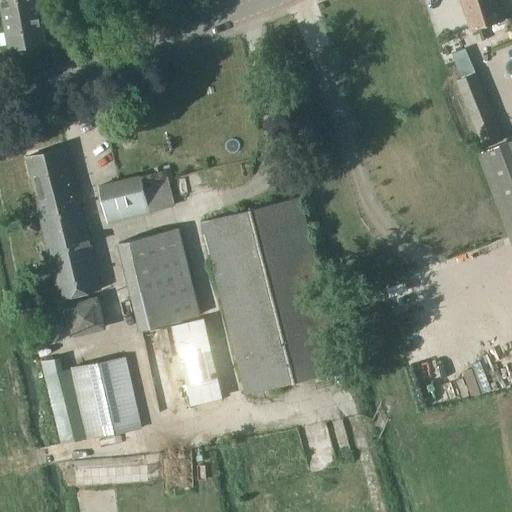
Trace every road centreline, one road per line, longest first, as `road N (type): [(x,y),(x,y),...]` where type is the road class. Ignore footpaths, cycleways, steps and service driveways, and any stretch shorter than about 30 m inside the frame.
road 1 (track): [(511,313),(434,277),(376,225),(298,0)]
road 2 (tertiary): [(0,103),(274,0)]
road 3 (track): [(384,511),(367,451),(449,284)]
